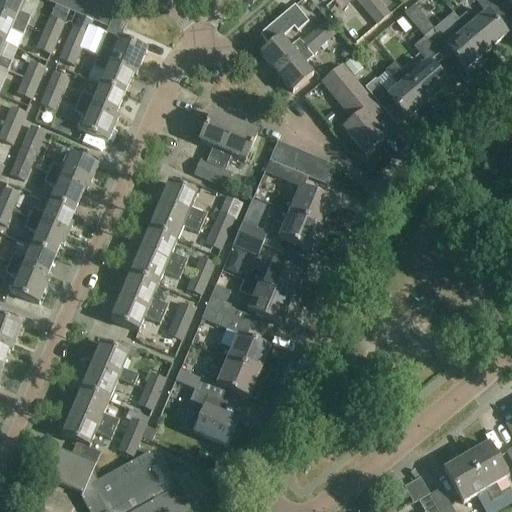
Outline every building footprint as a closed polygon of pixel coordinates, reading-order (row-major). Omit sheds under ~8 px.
[(0,0),(0,16),(27,28),(31,20),(20,15),(26,0),(0,0)] [(69,11),(73,0),(61,0),(59,7),(69,11)] [(73,0),(69,11),(78,15),(84,0),(73,0)] [(88,19),(95,0),(84,0),(78,15),(88,19)] [(98,23),(106,4),(96,0),(95,0),(88,19),(98,23)] [(355,1),(370,19),(377,28),(383,22),(364,0),(331,0),(333,2),(335,0),(349,0),(352,3),(355,1)] [(364,0),(383,22),(390,17),(375,0),(364,0)] [(391,0),(386,0),(382,5),(394,16),(401,8),(391,0)] [(466,16),(458,22),(486,55),(507,37),(492,20),(501,12),(492,3),(490,0),(472,0),(486,15),(474,25),(466,16)] [(106,4),(98,23),(107,27),(115,8),(106,4)] [(260,55),(276,75),(306,50),(300,44),(299,42),(289,50),(280,38),(292,28),(296,33),(307,23),(293,6),(259,35),(269,47),(260,55)] [(23,38),(27,28),(0,16),(0,42),(3,44),(8,32),(23,38)] [(425,40),(424,41),(442,62),(451,55),(466,72),(486,55),(458,22),(453,16),(446,22),(459,38),(448,47),(435,32),(425,40)] [(43,35),(59,42),(66,26),(50,19),(43,35)] [(403,19),(397,25),(405,35),(411,29),(403,19)] [(111,22),(106,34),(115,38),(120,40),(125,28),(111,22)] [(314,33),(324,46),(337,35),(327,22),(314,33)] [(66,46),(82,53),(89,36),(73,30),(66,46)] [(314,33),(300,44),(306,50),(311,57),(324,46),(314,33)] [(52,58),(59,42),(43,35),(36,51),(52,58)] [(97,60),(132,75),(136,66),(140,67),(147,52),(120,40),(115,38),(109,53),(101,50),(97,60)] [(407,81),(427,104),(447,87),(433,70),(442,62),(424,41),(414,50),(427,65),(407,81)] [(0,58),(0,50),(3,44),(0,42),(0,70),(8,73),(12,64),(0,58)] [(76,69),(82,53),(66,46),(60,62),(76,69)] [(313,59),(311,57),(306,50),(276,75),(293,94),(312,77),(304,67),(313,59)] [(123,96),(132,75),(97,60),(93,70),(104,74),(99,86),(123,96)] [(355,78),(364,71),(354,60),(346,67),(355,78)] [(24,80),(40,87),(47,71),(30,64),(24,80)] [(407,121),(427,104),(407,81),(393,65),(384,72),(398,89),(389,97),(374,81),(364,89),(383,112),(392,104),(407,121)] [(365,156),(385,139),(371,123),(381,115),(341,68),(322,84),(353,121),(343,130),(365,156)] [(47,91),(63,98),(70,81),(54,75),(47,91)] [(33,104),(40,87),(24,80),(17,97),(33,104)] [(78,104),(113,120),(123,96),(99,86),(93,99),(82,94),(78,104)] [(56,114),(63,98),(47,91),(40,107),(56,114)] [(110,127),(113,120),(78,104),(73,115),(81,118),(75,130),(107,144),(113,128),(110,127)] [(5,126),(21,133),(28,116),(11,109),(5,126)] [(208,184),(233,125),(210,115),(198,143),(213,149),(207,164),(200,161),(193,177),(208,184)] [(331,116),(325,121),(331,128),(337,122),(331,116)] [(51,130),(69,138),(73,128),(55,120),(51,130)] [(233,125),(208,184),(226,191),(232,175),(225,172),(231,157),(244,163),(256,135),(233,125)] [(0,143),(14,149),(21,133),(5,126),(0,136),(0,143)] [(280,166),(288,147),(278,143),(270,162),(280,166)] [(24,146),(17,162),(33,169),(40,152),(24,146)] [(289,170),(297,151),(288,147),(280,166),(289,170)] [(0,162),(6,166),(12,153),(0,148),(0,162)] [(298,174),(306,155),(297,151),(289,170),(298,174)] [(48,175),(82,190),(86,181),(90,182),(96,168),(65,154),(59,169),(52,166),(48,175)] [(308,178),(316,159),(306,155),(298,174),(308,178)] [(316,159),(308,178),(310,179),(317,182),(325,163),(316,159)] [(26,185),(33,169),(17,162),(10,178),(26,185)] [(305,191),(310,179),(308,178),(298,174),(289,170),(280,166),(270,162),(265,174),(290,184),(290,186),(301,191),(301,189),(305,191)] [(326,186),(334,167),(325,163),(317,182),(326,186)] [(73,212),(82,190),(48,175),(44,185),(55,190),(49,202),(73,212)] [(167,184),(158,207),(202,226),(206,217),(190,211),(196,197),(167,184)] [(332,202),(305,191),(301,189),(301,191),(296,203),(284,198),(279,210),(290,215),(320,228),(332,202)] [(0,202),(0,207),(14,213),(21,197),(5,191),(0,202)] [(63,235),(73,212),(49,202),(44,215),(33,211),(29,220),(63,235)] [(0,226),(7,230),(14,213),(0,207),(0,226)] [(158,207),(148,230),(176,242),(182,228),(198,235),(202,226),(158,207)] [(310,253),(320,228),(290,215),(279,210),(274,223),(285,228),(280,240),(310,253)] [(220,215),(213,231),(229,238),(236,222),(220,215)] [(54,257),(63,235),(29,220),(24,231),(35,236),(30,247),(54,257)] [(245,225),(239,237),(264,247),(269,236),(245,225)] [(148,230),(138,253),(182,272),(186,263),(171,256),(176,242),(148,230)] [(222,254),(229,238),(213,231),(206,247),(222,254)] [(235,247),(259,258),(264,247),(239,237),(235,247)] [(12,258),(9,265),(44,280),(54,257),(30,247),(24,261),(13,256),(12,258)] [(138,253),(128,276),(157,288),(163,273),(179,280),(182,272),(138,253)] [(193,277),(209,284),(216,267),(201,260),(193,277)] [(253,273),(248,284),(258,288),(259,289),(289,301),(300,276),(270,263),(264,277),(253,273)] [(44,280),(9,265),(5,276),(12,279),(7,292),(38,305),(44,290),(40,288),(44,280)] [(128,276),(118,299),(162,318),(167,308),(151,301),(157,288),(128,276)] [(203,298),(209,284),(193,277),(187,292),(203,298)] [(248,314),(256,318),(278,326),(289,301),(258,288),(248,284),(243,283),(239,294),(254,300),(248,314)] [(216,288),(207,310),(244,326),(252,329),(256,318),(248,314),(227,306),(232,295),(216,288)] [(162,318),(118,299),(109,322),(137,334),(143,319),(159,326),(162,318)] [(174,323),(189,329),(197,312),(181,306),(174,323)] [(202,322),(239,337),(247,341),(252,329),(244,326),(207,310),(202,322)] [(0,347),(8,350),(11,341),(14,342),(20,327),(0,319),(0,347)] [(183,344),(189,329),(174,323),(168,337),(183,344)] [(222,348),(218,358),(228,362),(258,375),(269,350),(247,341),(239,337),(233,352),(222,348)] [(89,368),(118,380),(133,387),(137,378),(121,371),(131,348),(120,343),(116,352),(99,345),(89,368)] [(0,372),(8,350),(0,347),(0,372)] [(176,383),(195,391),(221,402),(226,392),(247,401),(258,375),(228,362),(218,358),(216,357),(210,369),(223,374),(217,388),(180,372),(176,383)] [(108,403),(118,380),(89,368),(79,391),(108,403)] [(145,391),(161,397),(167,382),(151,375),(145,391)] [(102,416),(108,403),(79,391),(69,414),(98,426),(108,429),(114,432),(118,423),(111,420),(102,416)] [(154,415),(161,397),(145,391),(138,408),(154,415)] [(221,403),(221,402),(195,391),(186,412),(201,418),(194,435),(226,449),(238,423),(222,417),(227,406),(221,403)] [(131,424),(126,437),(141,443),(142,442),(147,430),(150,422),(129,413),(126,422),(131,424)] [(98,426),(69,414),(60,437),(88,449),(94,434),(110,441),(114,432),(108,429),(98,426)] [(147,430),(142,442),(151,446),(156,434),(147,430)] [(176,430),(163,449),(187,465),(200,446),(176,430)] [(134,460),(141,443),(126,437),(119,454),(134,460)] [(488,446),(465,459),(491,503),(501,497),(495,488),(508,480),(488,446)] [(94,466),(71,456),(71,457),(54,450),(42,479),(81,495),(79,498),(86,511),(189,511),(177,489),(152,503),(150,500),(161,490),(149,470),(155,467),(148,455),(91,486),(88,481),(94,466)] [(465,459),(442,472),(462,507),(476,499),(483,511),(495,511),(491,503),(465,459)] [(429,497),(437,511),(453,511),(441,490),(429,497)] [(437,511),(429,497),(418,503),(423,511),(437,511)]
